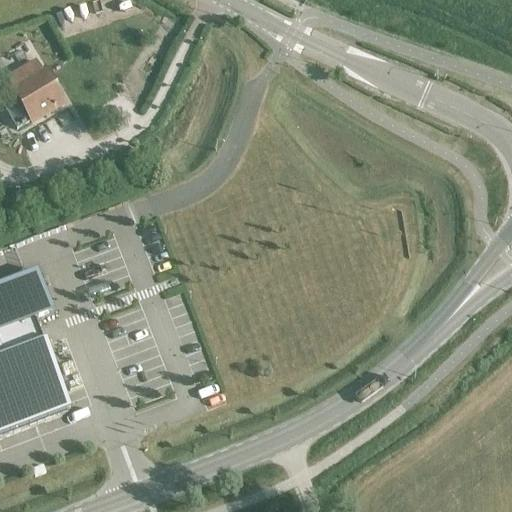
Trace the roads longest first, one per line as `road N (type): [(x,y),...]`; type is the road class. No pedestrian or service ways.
road 1 (secondary): [(92,511),(306,428),(376,384),(436,331)]
road 2 (tertiary): [(511,153),(503,138),(465,116),(223,0)]
road 3 (secondary): [(511,229),(436,331)]
